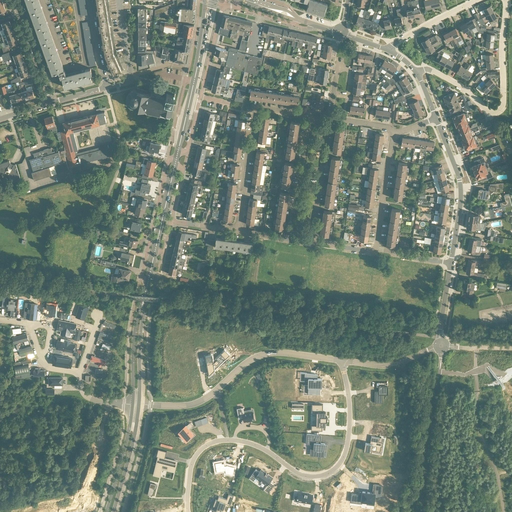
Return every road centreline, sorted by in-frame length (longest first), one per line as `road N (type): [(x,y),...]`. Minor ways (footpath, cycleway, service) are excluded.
road 1 (residential): [(343,360),(348,435),(336,467),(307,476),(250,443),(212,442),(191,463),(187,511)]
road 2 (residential): [(149,405),(195,404),(266,353),(343,360)]
road 3 (residential): [(415,73),(434,72),(488,113),(498,110),(505,96),(505,0)]
road 4 (residential): [(237,230),(256,111),(308,118)]
road 5 (residential): [(178,152),(187,149),(219,15),(226,5),(237,8)]
road 6 (residential): [(76,226),(97,218),(122,162),(106,87)]
road 7 (secondary): [(178,152),(209,0)]
road 8 (residential): [(437,118),(459,180),(450,263)]
road 9 (residential): [(176,157),(167,161),(141,275),(147,282)]
